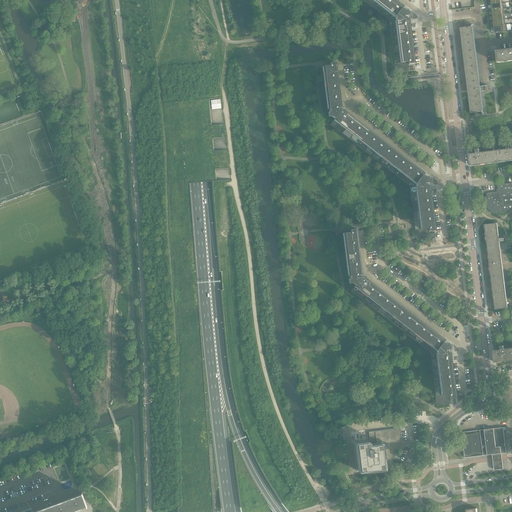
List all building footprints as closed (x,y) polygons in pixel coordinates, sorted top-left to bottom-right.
[(362,0),(389,21),(395,73),(415,71),(414,67),(409,67),(409,64),(414,64),(414,63),(409,24),(408,24),(407,23),(408,23),(408,22),(408,21),(407,21),(407,16),(408,16),(408,11),(407,10),(394,0),(362,0)] [(495,33),(507,31),(507,24),(506,25),(494,26),(495,33)] [(485,87),(479,88),(472,27),(460,28),(471,113),(482,112),(480,92),(485,91),(485,87)] [(511,50),(496,52),(496,51),(497,63),(498,63),(511,60),(511,50)] [(341,111),(340,111),(339,101),(340,101),(336,63),(330,63),(330,64),(331,64),(331,66),(322,67),(328,109),(329,109),(329,112),(328,112),(328,117),(331,116),(332,117),(335,119),(330,125),(409,187),(416,240),(436,237),(435,233),(430,234),(429,231),(435,230),(430,190),(428,190),(428,189),(429,189),(429,188),(429,187),(428,187),(427,183),(429,182),(428,178),(428,177),(353,118),(352,119),(351,118),(352,117),(346,112),(345,113),(342,111),(343,110),(342,109),(341,111)] [(213,97),(205,98),(215,179),(224,178),(213,97)] [(511,150),(485,153),(484,149),(476,150),(476,151),(475,151),(473,154),(474,165),(475,165),(478,165),(479,165),(511,160),(511,150)] [(511,182),(498,185),(498,191),(488,193),(485,196),(482,197),(482,204),(494,213),(511,211),(511,182)] [(498,239),(496,223),(485,225),(485,228),(486,233),(486,235),(495,310),(506,308),(500,252),(498,242),(504,241),(504,238),(499,238),(498,239)] [(455,396),(450,356),(450,352),(449,344),(449,343),(366,279),(365,280),(365,279),(365,278),(364,278),(363,278),(362,277),(363,277),(362,276),(362,277),(361,277),(359,267),(361,267),(356,229),(351,230),(351,232),(343,233),(348,276),(350,276),(350,278),(348,279),(349,283),(352,283),(355,285),(350,291),(430,353),(437,406),(449,404),(451,404),(450,397),(455,396)] [(493,352),(495,362),(498,362),(499,362),(502,361),(503,361),(511,360),(511,349),(509,350),(508,345),(501,346),(501,347),(499,347),(497,350),(497,352),(493,352)] [(492,454),(501,453),(506,453),(503,427),(489,429),(489,428),(485,428),(485,430),(484,430),(462,432),(465,458),(487,455),(492,454)] [(367,441),(356,443),(359,471),(370,469),(384,468),(383,457),(382,450),(384,450),(383,441),(396,439),(397,442),(402,441),(400,429),(400,428),(369,432),(370,442),(367,442),(367,441)] [(501,453),(492,454),(494,470),(503,469),(501,453)] [(31,511),(31,509),(23,511),(69,511),(86,506),(87,507),(82,493),(82,495),(35,511),(31,511)]
